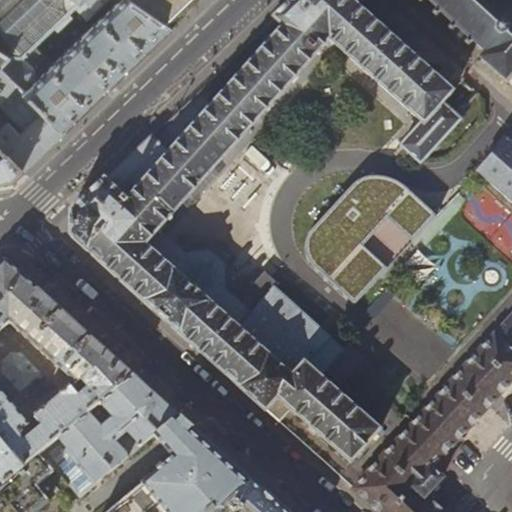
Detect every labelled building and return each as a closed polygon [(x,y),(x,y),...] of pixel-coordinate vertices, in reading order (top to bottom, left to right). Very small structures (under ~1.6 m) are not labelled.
[(172,26),(132,0),(0,0),(0,49),(10,56),(1,66),(63,131),(114,82),(172,26)] [(390,430),(340,383),(311,358),(293,378),(146,245),(160,231),(265,112),(329,40),(422,124),(400,148),(420,165),(460,122),(442,105),(452,94),(347,0),(291,0),(272,19),(282,28),(169,154),(149,136),(70,212),(70,237),(175,331),(278,424),(291,410),(341,456),(355,470),(390,430)] [(132,0),(172,26),(187,12),(182,7),(189,0),(132,0)] [(511,7),(508,3),(510,0),(415,0),(420,4),(423,0),(426,0),(437,9),(432,15),(436,19),(442,13),(453,23),(448,29),(452,33),(457,27),(469,38),(464,44),(468,47),(473,42),(484,52),(480,57),(506,81),(511,74),(511,7)] [(0,49),(0,66),(1,66),(10,56),(0,49)] [(8,122),(0,130),(0,145),(22,170),(24,172),(44,152),(64,132),(63,131),(1,66),(0,66),(0,104),(25,130),(21,134),(8,122)] [(511,204),(511,149),(502,141),(475,171),(511,204)] [(22,170),(0,145),(0,181),(1,181),(13,179),(15,177),(22,170)] [(226,169),(216,181),(238,200),(248,188),(226,169)] [(358,189),(317,234),(313,249),(318,263),(323,274),(355,302),(435,217),(396,186),(384,183),(372,183),(358,189)] [(186,254),(160,231),(146,245),(293,378),(311,358),(340,383),(362,360),(348,347),(344,351),(276,290),(276,289),(274,287),(278,283),(266,272),(245,295),(247,297),(241,303),(224,287),(226,285),(224,265),(209,251),(188,251),(186,254)] [(406,269),(419,281),(433,266),(420,254),(406,269)] [(131,376),(4,262),(0,266),(0,441),(22,468),(40,453),(86,413),(98,404),(131,376)] [(366,312),(374,318),(395,296),(387,289),(366,312)] [(511,313),(496,331),(511,345),(511,313)] [(441,511),(425,497),(441,481),(430,470),(475,421),(511,380),(511,345),(496,331),(414,423),(353,491),(375,511),(441,511)] [(153,396),(131,376),(98,404),(111,420),(100,430),(86,413),(40,453),(67,485),(79,498),(153,435),(176,416),(153,396)] [(212,511),(249,482),(220,456),(176,416),(153,435),(173,458),(108,511),(212,511)] [(0,486),(22,468),(0,441),(0,486)] [(34,511),(67,485),(40,453),(22,468),(0,486),(0,511),(34,511)] [(249,482),(212,511),(282,511),(266,497),(258,490),(249,482)]
